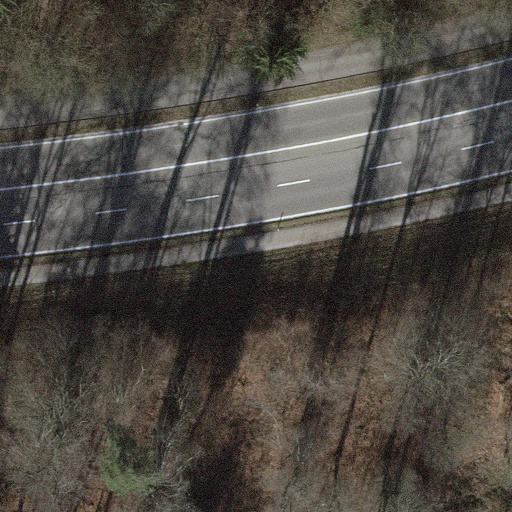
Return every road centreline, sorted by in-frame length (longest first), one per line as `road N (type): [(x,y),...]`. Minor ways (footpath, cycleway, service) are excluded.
road 1 (track): [(511,15),(212,80),(0,110)]
road 2 (primary): [(0,206),(352,152),(511,114)]
